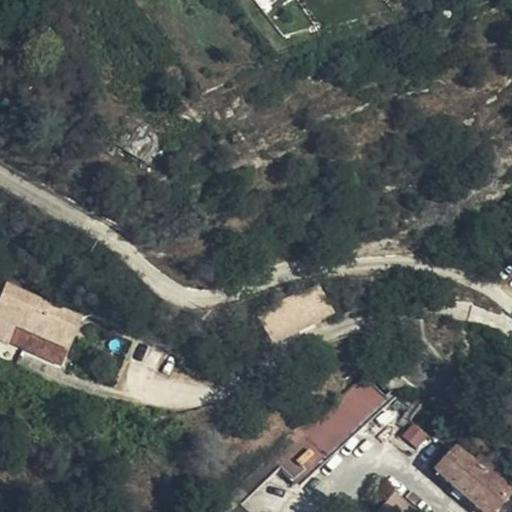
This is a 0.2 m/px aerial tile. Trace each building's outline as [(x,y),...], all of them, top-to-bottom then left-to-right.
[(122,150),(144,164),(156,148),(134,135),(122,150)] [(28,283),(9,275),(0,294),(0,345),(5,348),(6,345),(12,330),(65,353),(80,318),(24,293),(28,283)] [(317,326),(334,319),(318,287),(267,310),(283,345),(317,326)] [(12,330),(6,345),(58,367),(65,353),(12,330)] [(158,368),(170,346),(142,334),(130,357),(158,368)] [(316,406),(269,454),(281,466),(294,481),(385,395),(363,374),(322,411),(316,406)] [(385,395),(294,481),(299,487),(391,400),(385,395)] [(498,475),(504,467),(485,451),(474,467),(455,452),(436,474),(479,511),(494,511),(510,493),(505,489),(509,484),(498,475)] [(225,498),(213,511),(244,511),(240,507),(281,466),(269,454),(225,498)] [(394,491),(377,509),(380,511),(405,511),(411,506),(394,491)]
